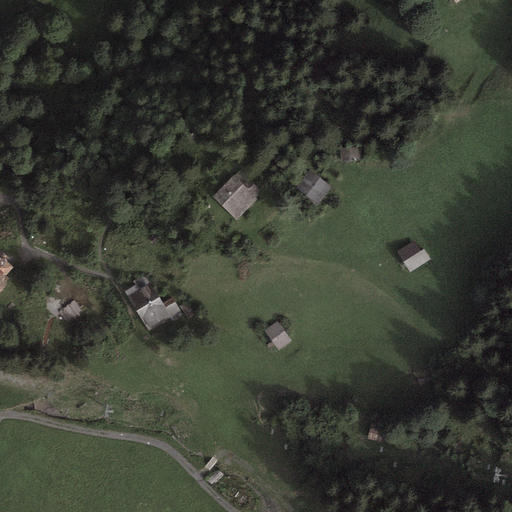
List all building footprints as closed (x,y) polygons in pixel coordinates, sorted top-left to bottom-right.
[(342,149),(342,159),(352,159),(352,161),(356,161),(356,149),(342,149)] [(319,198),(327,188),(311,175),(301,188),(308,193),(310,191),(319,198)] [(218,196),(230,209),(234,205),(241,212),(254,199),(253,198),(260,191),(246,176),(238,183),(234,179),(218,196)] [(401,252),(412,268),(429,257),(423,249),(419,252),(414,244),(401,252)] [(0,286),(7,278),(2,274),(8,267),(3,262),(7,258),(0,251),(0,286)] [(140,309),(158,298),(144,276),(136,281),(138,285),(129,290),(140,309)] [(162,305),(158,298),(140,309),(152,327),(180,310),(173,298),(162,305)] [(189,305),(184,309),(190,317),(195,313),(189,305)] [(261,321),(273,336),(282,330),(270,314),(261,321)] [(196,339),(192,330),(185,333),(189,342),(196,339)] [(387,421),(376,418),(371,437),(381,440),(387,421)]
